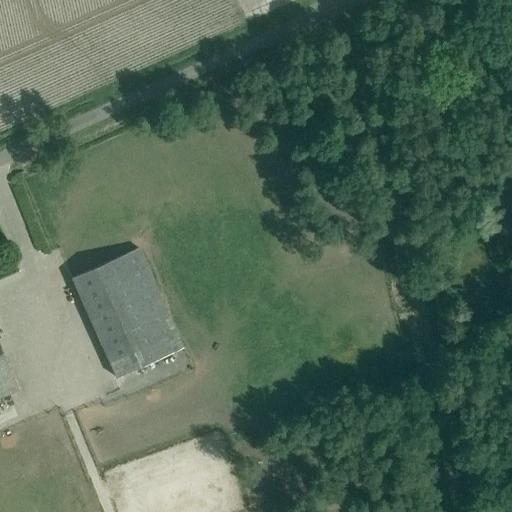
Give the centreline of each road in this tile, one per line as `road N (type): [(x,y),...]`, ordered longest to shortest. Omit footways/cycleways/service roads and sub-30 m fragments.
road 1 (track): [(341,7),(465,511)]
road 2 (unclassified): [(0,161),(357,0)]
